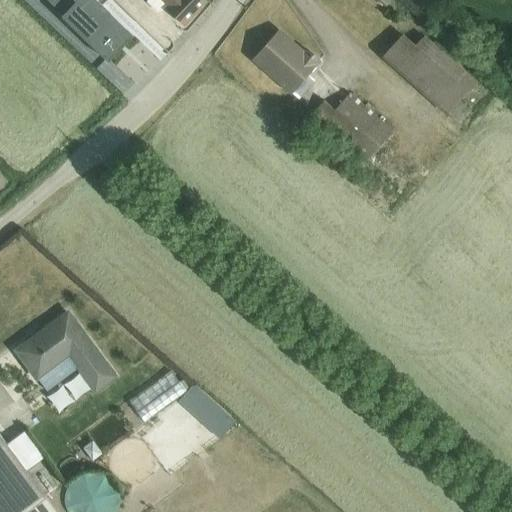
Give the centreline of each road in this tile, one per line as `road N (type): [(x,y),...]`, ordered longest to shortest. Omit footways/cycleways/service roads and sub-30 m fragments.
road 1 (unclassified): [(511,509),(98,146)]
road 2 (unclassified): [(220,0),(98,146)]
road 3 (unknown): [(37,0),(139,99)]
road 4 (unclassified): [(98,146),(0,222)]
